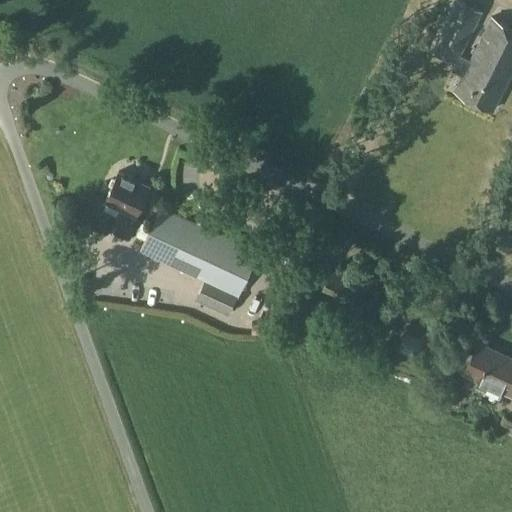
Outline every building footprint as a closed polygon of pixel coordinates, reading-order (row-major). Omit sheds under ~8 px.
[(455,62),(451,70),(462,75),(454,90),(493,109),(511,71),(511,27),(491,17),(470,60),(460,55),(482,11),(461,0),(452,0),(428,48),(455,62)] [(120,171),(106,199),(123,208),(116,223),(129,229),(135,214),(149,186),(120,171)] [(160,205),(139,249),(204,279),(195,298),(227,313),(236,294),(237,294),(257,251),(160,205)] [(78,235),(90,225),(81,214),(68,224),(78,235)] [(368,289),(331,271),(322,291),(359,308),(368,289)] [(321,305),(316,318),(331,324),(336,311),(321,305)] [(412,315),(401,338),(427,351),(438,327),(412,315)] [(268,323),(243,325),(244,336),(269,335),(268,323)] [(511,358),(478,342),(472,356),(466,353),(460,355),(455,364),(458,370),(464,373),(478,379),(475,387),(499,398),(503,390),(511,394),(511,358)]
